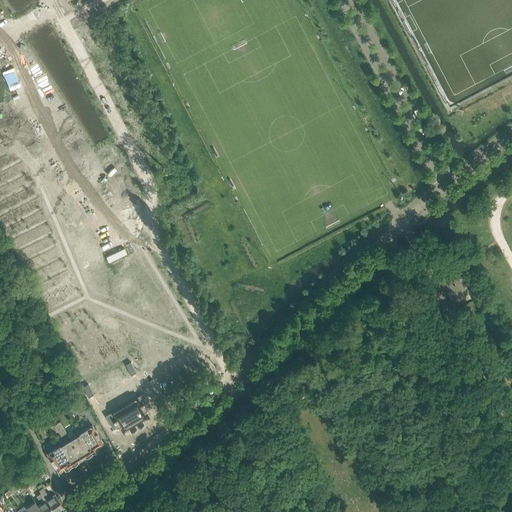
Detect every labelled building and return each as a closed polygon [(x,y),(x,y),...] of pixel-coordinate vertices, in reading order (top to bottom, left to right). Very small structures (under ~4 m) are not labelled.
[(429,131),(434,141),(434,142),(443,137),(440,132),(437,133),(435,128),(428,131),(429,131)] [(444,289),(447,294),(448,293),(452,300),(465,294),(455,276),(443,283),(446,289),(444,289)] [(410,304),(413,303),(416,300),(417,300),(414,296),(408,301),(410,304)] [(131,362),(125,364),(131,375),(136,372),(131,362)] [(88,384),(83,387),(88,397),(93,395),(88,384)] [(79,389),(71,394),(80,413),(89,408),(79,389)] [(137,397),(124,405),(137,427),(138,427),(140,428),(144,425),(144,423),(145,423),(144,421),(150,417),(145,410),(146,410),(147,410),(146,408),(146,409),(144,404),(148,402),(143,393),(137,397)] [(54,410),(62,405),(59,400),(50,405),(54,410)] [(111,413),(105,416),(110,424),(114,422),(117,426),(117,427),(118,427),(119,426),(123,433),(129,430),(130,431),(131,431),(133,432),(137,430),(137,427),(124,405),(111,413)] [(28,417),(33,426),(44,421),(38,412),(28,417)] [(53,426),(60,437),(66,433),(59,422),(53,426)] [(80,433),(92,453),(93,452),(95,453),(97,452),(97,450),(99,449),(98,447),(103,444),(92,426),(80,433)] [(70,440),(82,459),(86,457),(88,457),(91,456),(91,454),(92,453),(80,433),(79,433),(80,434),(70,440)] [(59,446),(72,466),(73,465),(75,465),(77,464),(77,462),(82,459),(70,440),(59,446)] [(46,453),(58,472),(64,468),(65,470),(66,469),(68,470),(70,468),(70,466),(72,466),(59,446),(59,445),(46,453)] [(26,478),(21,482),(24,486),(29,483),(26,478)] [(54,494),(49,498),(42,488),(39,490),(53,511),(57,511),(63,508),(54,494)] [(37,506),(41,511),(53,511),(39,490),(39,491),(41,493),(36,496),(41,503),(37,506)] [(26,507),(29,511),(41,511),(37,506),(35,502),(26,507)]
